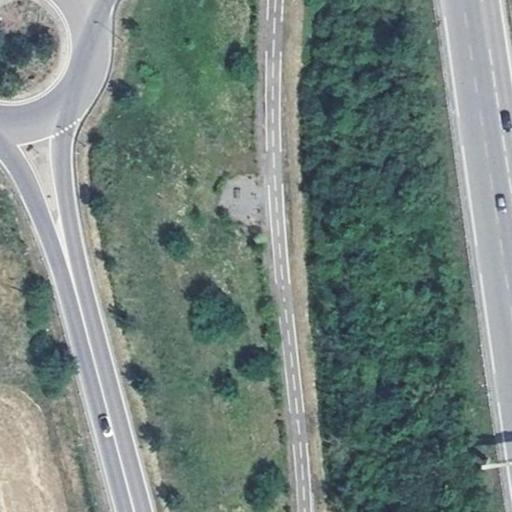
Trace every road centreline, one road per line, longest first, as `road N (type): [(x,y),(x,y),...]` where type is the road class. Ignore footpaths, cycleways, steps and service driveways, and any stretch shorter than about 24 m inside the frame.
road 1 (motorway): [(479,0),(511,253)]
road 2 (secondary): [(73,281),(134,511)]
road 3 (secondary): [(73,281),(59,113)]
road 4 (secondary): [(0,131),(73,281)]
